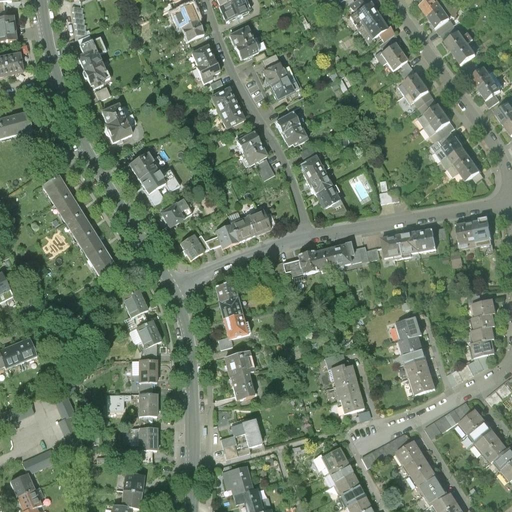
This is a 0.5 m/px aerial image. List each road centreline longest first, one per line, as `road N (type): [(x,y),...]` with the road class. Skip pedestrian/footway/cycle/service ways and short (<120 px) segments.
road 1 (residential): [(204,0),(291,178),(306,236)]
road 2 (tertiary): [(58,80),(91,161),(171,288)]
road 3 (residential): [(395,0),(500,149),(511,193)]
road 4 (tertiary): [(171,288),(189,350),(191,511)]
road 5 (residential): [(306,236),(511,202)]
road 6 (residential): [(511,362),(355,454)]
road 7 (residential): [(171,288),(306,236)]
